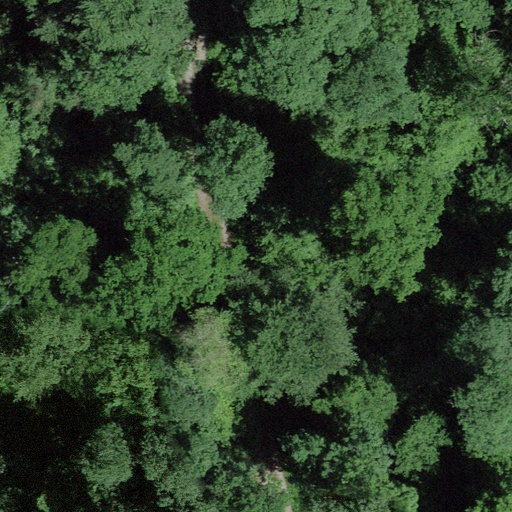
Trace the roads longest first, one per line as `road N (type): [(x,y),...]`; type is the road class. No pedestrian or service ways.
road 1 (motorway): [(297,0),(0,484)]
road 2 (track): [(205,0),(200,69),(279,511)]
road 3 (motorway): [(276,511),(511,126)]
